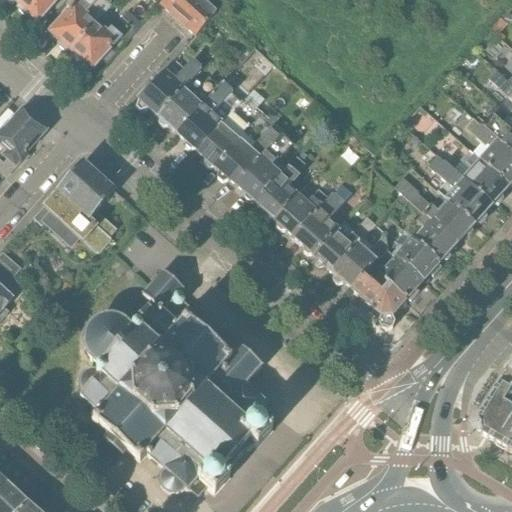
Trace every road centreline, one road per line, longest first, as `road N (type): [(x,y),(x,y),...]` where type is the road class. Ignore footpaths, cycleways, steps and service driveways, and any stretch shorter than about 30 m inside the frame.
road 1 (residential): [(83,130),(378,389)]
road 2 (residential): [(511,240),(378,389)]
road 3 (secondary): [(454,510),(442,474),(441,422),(466,334)]
road 4 (residential): [(0,224),(83,130)]
road 5 (residential): [(83,130),(164,38)]
